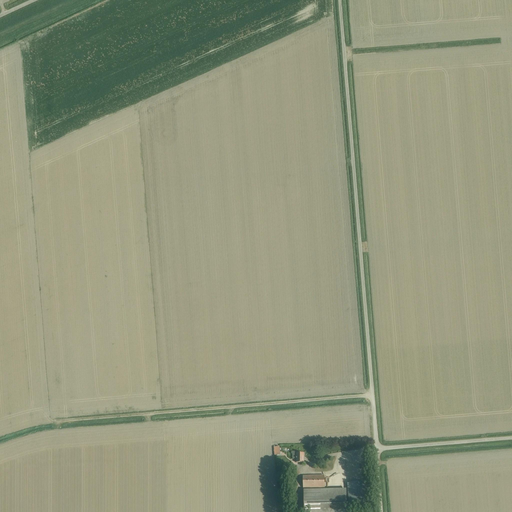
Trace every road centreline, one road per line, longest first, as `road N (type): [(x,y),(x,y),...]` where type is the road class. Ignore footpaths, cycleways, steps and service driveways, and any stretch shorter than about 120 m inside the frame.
road 1 (unclassified): [(377,448),(338,0)]
road 2 (track): [(372,395),(50,421)]
road 3 (unclassified): [(377,448),(511,437)]
